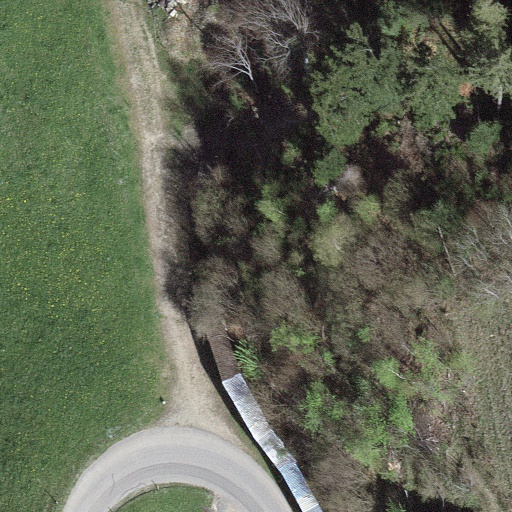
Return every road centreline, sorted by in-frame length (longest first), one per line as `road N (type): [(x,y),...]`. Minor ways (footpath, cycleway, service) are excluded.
road 1 (track): [(119,0),(183,358),(187,459)]
road 2 (track): [(84,511),(125,471),(164,459),(232,473),(272,511)]
